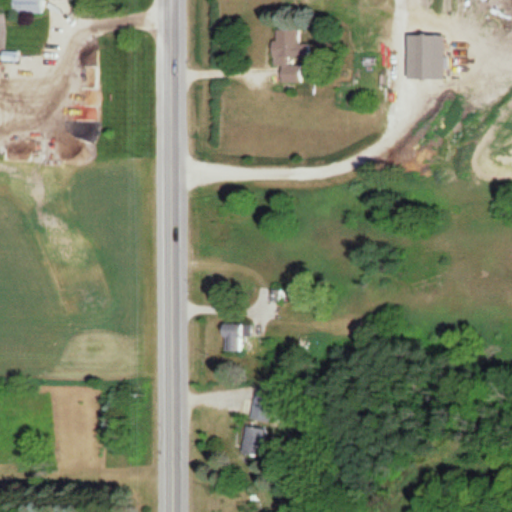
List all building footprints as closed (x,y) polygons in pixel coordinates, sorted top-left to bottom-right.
[(11,0),(12,15),(43,15),(43,0),(11,0)] [(298,30),(272,30),(272,58),(309,58),(309,45),(298,45),(298,30)] [(243,326),(221,326),(221,352),(243,352),(243,326)] [(273,397),(253,396),(251,421),(271,422),(273,397)] [(262,458),(267,428),(247,424),(242,454),(262,458)]
